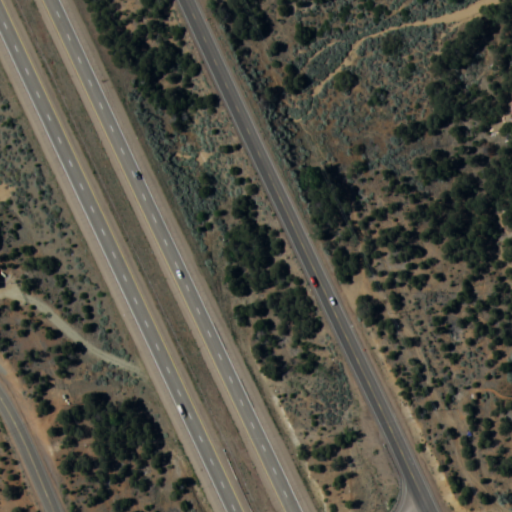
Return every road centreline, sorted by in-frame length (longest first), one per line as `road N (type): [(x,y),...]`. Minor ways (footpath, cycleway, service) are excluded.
road 1 (secondary): [(427,511),(182,0)]
road 2 (motorway): [(280,511),(44,0)]
road 3 (motorway): [(0,5),(244,511)]
road 4 (residential): [(0,395),(53,511)]
